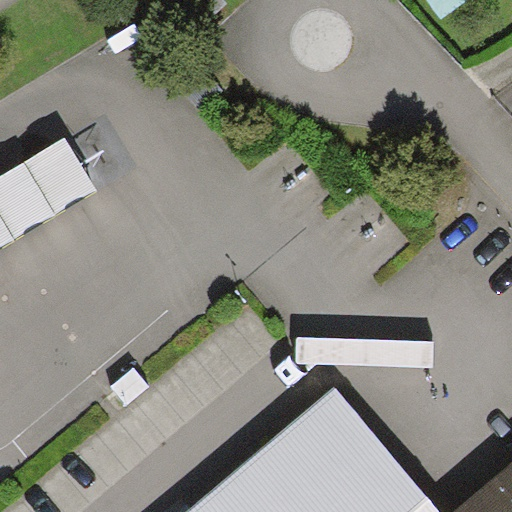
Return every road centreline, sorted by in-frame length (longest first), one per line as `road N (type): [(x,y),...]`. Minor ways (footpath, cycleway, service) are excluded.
road 1 (unclassified): [(511,165),(118,511)]
road 2 (residential): [(266,0),(266,46),(276,63),(304,80),(334,82),(409,39)]
road 3 (residential): [(511,151),(409,39)]
